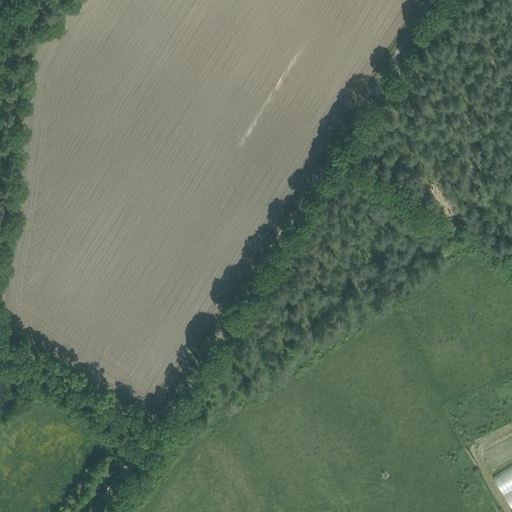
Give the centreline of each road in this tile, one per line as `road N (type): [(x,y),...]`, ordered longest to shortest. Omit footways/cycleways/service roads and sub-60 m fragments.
road 1 (unclassified): [(94,511),(161,423),(431,0)]
road 2 (track): [(0,339),(148,440)]
